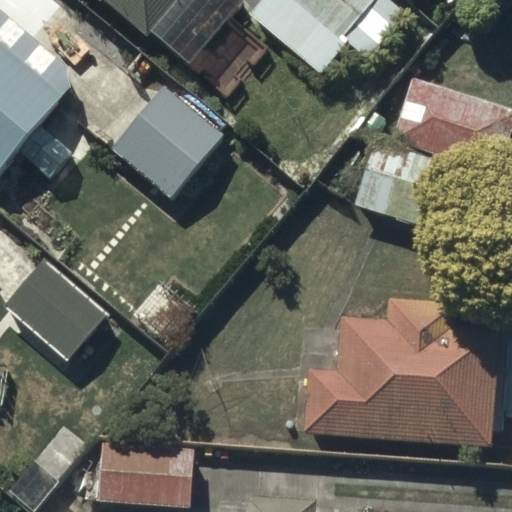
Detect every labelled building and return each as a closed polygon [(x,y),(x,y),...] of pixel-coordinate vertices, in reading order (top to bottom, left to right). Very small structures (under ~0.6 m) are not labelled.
[(97,0),(149,41),(181,0),(97,0)] [(407,16),(389,0),(264,0),(250,17),(322,76),(347,45),(368,63),(407,16)] [(0,172),(67,89),(64,68),(0,15),(0,172)] [(511,117),(511,112),(411,83),(392,145),(495,175),(511,117)] [(222,137),(165,91),(113,155),(170,201),(222,137)] [(478,178),(374,142),(355,209),(457,243),(478,178)] [(44,263),(5,310),(65,364),(106,318),(44,263)] [(336,374),(307,372),(304,438),(490,452),(497,333),(454,331),(456,306),(387,303),(386,325),(338,322),(336,374)] [(194,450),(103,446),(100,506),(191,509),(194,450)] [(315,511),(316,505),(248,500),(247,511),(315,511)]
